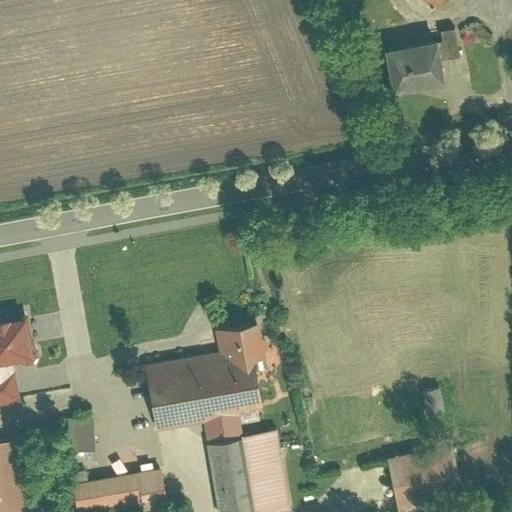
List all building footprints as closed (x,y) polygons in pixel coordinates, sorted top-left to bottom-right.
[(425,0),(435,9),(442,0),(425,0)] [(441,41),(382,53),(390,99),(443,89),(438,61),(459,57),(454,29),(439,32),(441,41)] [(26,313),(0,317),(0,404),(20,400),(13,363),(35,359),(26,313)] [(220,352),(142,366),(154,430),(204,420),(221,511),(262,511),(288,507),(274,433),(240,440),(235,412),(260,407),(255,381),(271,378),(261,325),(216,333),(220,352)] [(423,386),(428,408),(446,405),(441,382),(423,386)] [(90,418),(59,418),(60,455),(91,455),(90,418)] [(33,511),(30,443),(0,444),(0,511),(33,511)] [(453,446),(388,459),(399,511),(463,498),(453,446)] [(158,467),(72,486),(77,511),(92,511),(120,506),(120,511),(130,511),(166,504),(158,467)]
